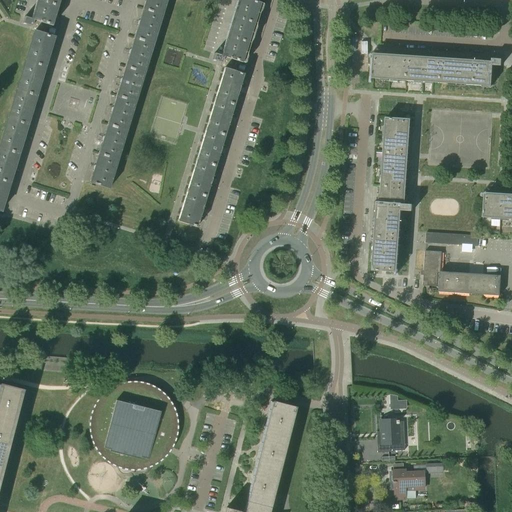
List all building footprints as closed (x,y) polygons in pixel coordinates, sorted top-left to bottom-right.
[(38,0),(33,20),(24,17),(22,24),(31,26),(33,20),(52,26),(59,0),(38,0)] [(144,0),(89,183),(109,189),(166,0),(144,0)] [(238,72),(241,63),(260,3),(250,0),(239,0),(222,56),(214,54),(212,60),(221,63),(220,67),(224,68),(177,221),(196,227),(243,74),(238,72)] [(0,211),(1,211),(16,161),(54,37),(34,31),(0,142),(0,211)] [(482,64),(373,56),(372,78),(491,86),(492,65),(501,66),(501,59),(483,58),(482,64)] [(402,204),(408,119),(386,118),(380,202),(377,202),(372,270),(394,272),(398,211),(412,211),(413,205),(402,204)] [(484,195),(483,217),(496,218),(500,218),(511,219),(511,197),(508,197),(496,196),(495,196),(493,196),(488,196),(484,195)] [(477,246),(478,236),(477,236),(426,232),(425,243),(477,246)] [(423,285),(428,286),(428,288),(438,289),(438,292),(499,296),(501,275),(440,271),(441,252),(425,251),(423,285)] [(0,472),(21,390),(23,391),(24,390),(0,384),(1,385),(0,390),(0,472)] [(98,421),(98,424),(98,426),(98,429),(99,431),(99,433),(100,436),(101,438),(102,440),(103,443),(104,445),(105,447),(107,449),(108,450),(110,452),(112,454),(114,455),(116,456),(118,457),(120,458),(122,459),(124,460),(126,461),(128,461),(130,461),(133,462),(135,462),(137,461),(140,461),(142,460),(144,460),(146,459),(149,458),(151,457),(153,456),(155,454),(156,453),(158,451),(160,449),(161,448),(163,446),(164,444),(165,442),(166,439),(167,437),(168,435),(168,433),(169,430),(169,428),(169,426),(169,423),(169,421),(169,418),(168,416),(167,414),(167,412),(166,409),(165,407),(163,405),(162,403),(160,401),(159,400),(157,398),(155,396),(153,395),(151,394),(149,393),(147,392),(145,391),(143,390),(140,389),(138,389),(136,389),(133,389),(131,389),(129,389),(126,389),(124,390),(122,390),(119,391),(117,392),(115,393),(113,394),(111,396),(109,397),(108,399),(106,401),(105,403),(103,405),(102,407),(101,409),(100,412),(99,414),(99,416),(98,419),(98,421)] [(389,395),(389,410),(406,409),(405,400),(397,401),(397,396),(389,395)] [(266,511),(268,507),(268,506),(293,407),(295,408),(295,407),(271,401),(270,402),(273,402),(245,511),(242,511),(239,511),(240,511),(226,507),(224,511),(266,511)] [(378,451),(377,451),(377,452),(390,452),(390,451),(390,450),(399,449),(398,437),(402,437),(402,423),(403,423),(403,421),(398,422),(398,420),(380,421),(380,431),(380,432),(381,432),(381,436),(377,437),(378,451)] [(425,464),(426,474),(442,473),(442,463),(425,464)] [(405,471),(405,469),(392,470),(392,481),(392,483),(393,482),(394,500),(408,499),(408,493),(421,492),(421,491),(424,491),(424,473),(425,473),(425,465),(413,465),(413,471),(405,471)]
